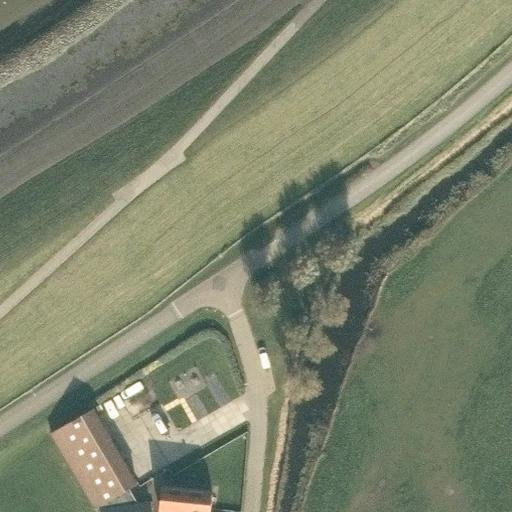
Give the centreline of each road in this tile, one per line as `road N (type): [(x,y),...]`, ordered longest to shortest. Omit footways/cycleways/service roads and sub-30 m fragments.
road 1 (unclassified): [(219,285),(511,70)]
road 2 (unclassified): [(0,427),(219,285)]
road 3 (unclassified): [(250,511),(258,410),(241,325),(219,285)]
